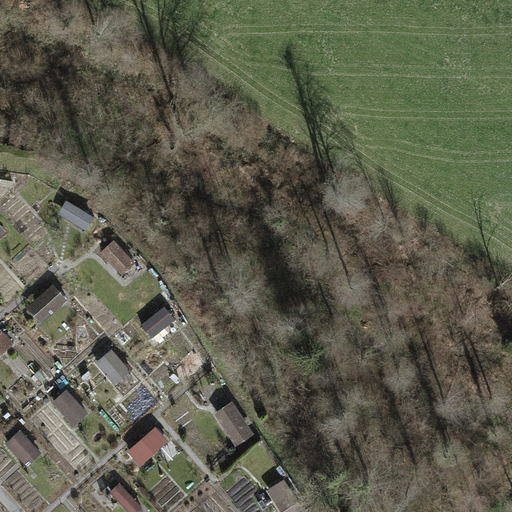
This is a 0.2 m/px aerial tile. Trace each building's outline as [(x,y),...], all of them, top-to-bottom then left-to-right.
[(95,217),(66,201),(56,219),(85,234),(95,217)] [(102,252),(124,275),(137,262),(115,240),(102,252)] [(67,300),(53,284),(27,307),(41,323),(67,300)] [(163,347),(182,332),(171,318),(151,333),(163,347)] [(0,355),(14,343),(1,329),(0,329),(0,355)] [(132,371),(112,349),(97,362),(117,384),(132,371)] [(89,413),(67,389),(53,402),(74,426),(89,413)] [(215,413),(235,445),(254,433),(234,401),(215,413)] [(157,426),(129,450),(142,465),(170,440),(157,426)] [(41,453),(20,430),(6,443),(27,466),(41,453)] [(306,511),(286,479),(268,490),(281,511),(306,511)] [(121,483),(111,492),(128,511),(137,511),(142,508),(121,483)]
